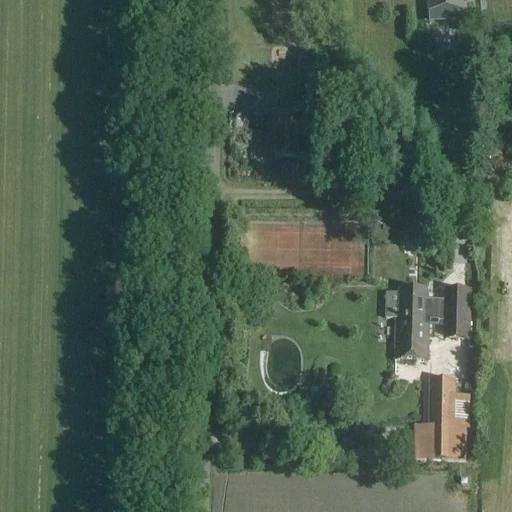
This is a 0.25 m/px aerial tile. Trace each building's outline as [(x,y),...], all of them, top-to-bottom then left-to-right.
[(426,0),(427,12),(462,10),(461,0),(426,0)] [(310,108),(310,87),(292,87),(292,108),(310,108)] [(275,143),(274,159),(296,160),(296,142),(299,143),(300,114),(272,113),(271,143),(275,143)] [(468,343),(469,294),(444,293),(444,307),(425,307),(425,293),(399,292),(399,296),(386,296),(385,321),(396,321),(395,364),(427,364),(427,326),(443,326),(443,343),(468,343)] [(454,383),(430,383),(430,430),(416,431),(416,463),(466,463),(465,431),(469,431),(469,402),(454,402),(454,383)]
